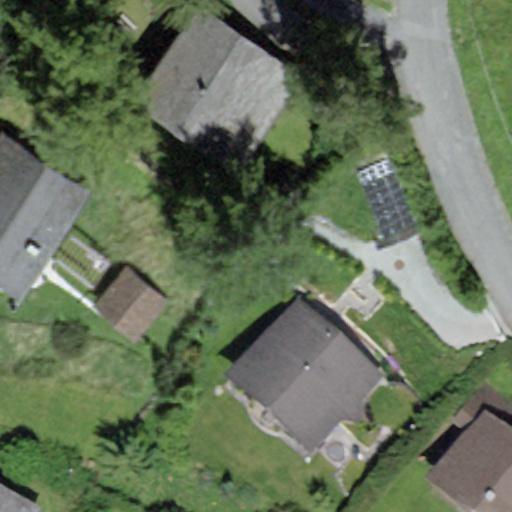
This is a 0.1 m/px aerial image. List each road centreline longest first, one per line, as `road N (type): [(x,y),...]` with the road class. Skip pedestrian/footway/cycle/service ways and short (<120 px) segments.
road 1 (unclassified): [(436,94),(457,186),(511,293)]
road 2 (residential): [(436,94),(327,0)]
